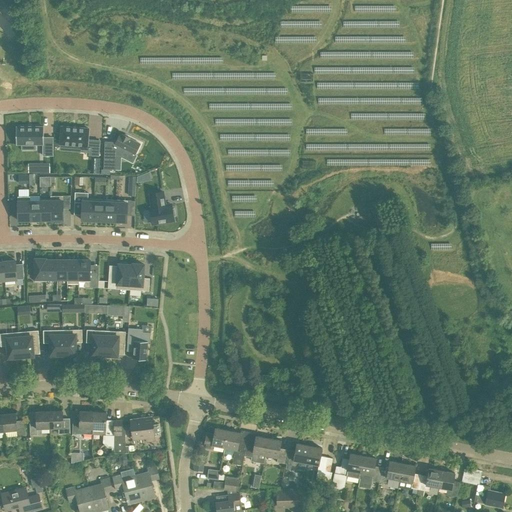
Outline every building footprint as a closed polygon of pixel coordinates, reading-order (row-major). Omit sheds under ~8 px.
[(53,156),(53,137),(43,137),(43,125),(16,126),(16,145),(43,145),(43,156),(53,156)] [(59,127),(57,147),(58,147),(81,149),(80,154),(87,155),(87,157),(98,158),(99,142),(90,141),(90,145),(87,145),(88,129),(59,127)] [(105,141),(103,169),(110,170),(115,170),(116,157),(116,154),(121,154),(124,149),(134,155),(135,155),(141,144),(130,138),(122,133),(122,134),(120,133),(115,143),(112,142),(105,141)] [(39,163),(39,173),(50,173),(50,163),(39,163)] [(137,177),(137,183),(151,181),(150,172),(137,177)] [(28,174),(18,174),(19,183),(28,183),(28,174)] [(51,177),(40,177),(40,186),(47,186),(51,183),(51,177)] [(136,177),(129,177),(128,195),(135,196),(136,177)] [(149,207),(152,224),(174,221),(174,216),(177,215),(176,208),(173,208),(172,204),(165,205),(163,191),(150,193),(152,206),(149,207)] [(63,196),(51,196),(51,198),(51,221),(63,221),(63,196)] [(29,200),(29,197),(18,197),(18,222),(30,221),(29,200)] [(51,221),(51,198),(40,199),(41,221),(51,221)] [(82,198),(81,220),(82,220),(93,221),(94,201),(94,199),(82,198)] [(29,200),(30,221),(41,221),(40,199),(29,200)] [(115,221),(116,200),(105,199),(105,202),(104,221),(115,221)] [(115,221),(127,222),(127,200),(116,200),(115,221)] [(105,202),(104,202),(94,201),(93,221),(104,221),(105,202)] [(35,281),(46,281),(46,258),(46,256),(33,256),(33,279),(35,279),(35,281)] [(46,279),(57,279),(57,258),(46,258),(46,281),(46,279)] [(67,284),(68,284),(68,258),(57,258),(57,279),(67,279),(67,284)] [(68,284),(78,284),(78,258),(68,258),(68,284)] [(78,258),(78,284),(79,284),(79,281),(85,281),(85,287),(90,287),(90,281),(90,280),(91,280),(91,274),(91,258),(78,258)] [(17,279),(15,260),(3,261),(3,262),(5,280),(17,279)] [(131,261),(131,263),(129,290),(149,291),(150,278),(143,278),(144,262),(131,261)] [(115,277),(109,277),(108,288),(129,290),(131,263),(116,262),(115,277)] [(90,281),(90,287),(98,287),(99,275),(91,274),(91,280),(90,280),(90,281)] [(158,299),(147,298),(147,306),(158,307),(158,299)] [(143,329),(129,328),(127,342),(133,343),(132,358),(147,359),(148,342),(150,342),(151,333),(142,332),(143,329)] [(82,342),(82,329),(62,330),(63,355),(67,355),(67,356),(74,356),(74,354),(76,354),(76,342),(82,342)] [(106,331),(87,329),(86,342),(93,343),(92,355),(105,355),(106,331)] [(39,343),(38,330),(18,332),(20,357),(25,356),(25,358),(32,357),(32,356),(33,356),(32,344),(39,343)] [(62,330),(43,330),(43,343),(50,343),(50,355),(63,355),(62,330)] [(125,345),(126,332),(106,331),(105,355),(109,356),(109,357),(116,358),(116,356),(118,356),(118,344),(125,345)] [(18,332),(0,333),(0,345),(0,346),(6,346),(7,358),(20,357),(18,332)] [(37,429),(50,428),(49,411),(36,412),(36,419),(29,419),(30,435),(38,435),(37,429)] [(49,411),(50,428),(58,428),(58,434),(70,434),(70,418),(63,419),(62,411),(49,411)] [(92,435),(93,412),(80,411),(80,419),(73,419),(72,434),(92,435)] [(114,448),(114,420),(106,420),(107,412),(93,412),(92,435),(103,435),(103,443),(107,448),(114,448)] [(2,414),(4,431),(17,430),(17,436),(25,435),(24,420),(16,421),(15,413),(2,414)] [(153,425),(152,417),(151,417),(151,419),(145,420),(145,418),(131,420),(133,436),(146,435),(147,441),(155,440),(154,435),(160,435),(159,424),(153,425)] [(114,420),(114,448),(114,453),(129,453),(129,446),(126,446),(126,428),(122,428),(122,420),(114,420)] [(225,447),(228,430),(215,428),(214,435),(207,433),(205,447),(211,448),(212,445),(225,447)] [(241,433),(228,430),(228,431),(225,447),(223,454),(234,455),(232,464),(242,465),(244,456),(247,442),(239,440),(241,433)] [(254,443),(247,442),(244,456),(251,457),(251,461),(258,462),(260,454),(265,455),(269,438),(256,436),(254,443)] [(269,438),(265,455),(278,457),(277,462),(283,463),(286,450),(280,449),(281,441),(269,438)] [(306,463),(309,446),(296,444),(295,451),(289,450),(287,464),(293,465),(294,461),(306,463)] [(309,446),(306,463),(318,465),(316,479),(330,482),(332,472),(330,472),(333,458),(320,456),(322,448),(309,446)] [(359,479),(363,456),(350,454),(349,460),(342,458),(339,475),(359,479)] [(376,458),(363,456),(359,479),(360,479),(358,486),(370,488),(372,481),(378,482),(381,468),(374,466),(376,458)] [(203,472),(204,461),(195,460),(193,471),(203,472)] [(381,468),(378,482),(398,486),(399,480),(403,463),(390,461),(388,469),(381,468)] [(417,489),(420,475),(414,474),(415,466),(403,463),(399,480),(412,482),(411,488),(417,489)] [(135,475),(142,501),(155,497),(151,480),(159,478),(156,466),(148,468),(149,472),(135,475)] [(480,478),(482,471),(465,467),(464,474),(480,478)] [(439,487),(442,471),(429,468),(427,476),(420,475),(417,489),(429,492),(430,486),(439,487)] [(218,480),(220,470),(208,469),(207,478),(218,480)] [(442,471),(439,487),(447,489),(446,495),(457,497),(460,482),(453,481),(455,473),(442,471)] [(142,501),(135,475),(122,479),(121,475),(113,477),(116,489),(124,487),(128,504),(142,501)] [(224,480),(224,482),(225,482),(224,489),(227,490),(236,491),(238,491),(239,478),(224,476),(224,480)] [(89,487),(94,511),(96,511),(109,509),(104,492),(112,490),(109,478),(101,480),(102,484),(89,487)] [(214,481),(213,488),(224,489),(225,482),(224,482),(214,481)] [(502,507),(505,494),(489,490),(490,487),(478,485),(475,500),(485,502),(485,504),(502,507)] [(94,511),(89,487),(75,491),(74,487),(66,489),(69,501),(77,499),(80,511),(94,511)] [(28,497),(25,488),(2,494),(6,510),(23,505),(25,511),(30,511),(43,509),(39,494),(28,497)] [(277,508),(307,507),(307,490),(276,491),(277,508)] [(240,493),(228,495),(229,500),(215,502),(216,511),(229,511),(237,511),(242,510),(240,493)]
